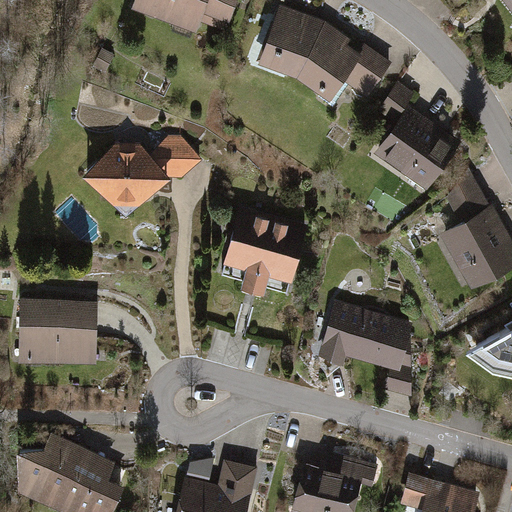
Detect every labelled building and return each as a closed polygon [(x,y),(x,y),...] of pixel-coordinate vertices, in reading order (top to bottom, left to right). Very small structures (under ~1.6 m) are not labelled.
[(225,26),(234,0),(141,0),(141,4),(176,17),(178,11),(198,19),(199,16),(225,26)] [(511,0),(497,0),(511,19),(511,0)] [(305,14),(281,5),(267,43),(275,46),(270,59),(277,62),(279,65),(290,70),(293,68),(299,70),(320,30),(302,21),(305,14)] [(320,30),(299,70),(305,74),(304,78),(315,85),(318,84),(323,87),(318,94),(333,104),(354,74),(372,86),(389,62),(365,45),(358,54),(320,30)] [(112,54),(103,49),(96,63),(105,67),(112,54)] [(412,93),(398,83),(381,107),(395,117),(412,93)] [(409,108),(380,149),(408,169),(412,164),(430,177),(453,145),(435,132),(438,128),(409,108)] [(386,125),(391,118),(381,111),(376,118),(386,125)] [(169,136),(155,149),(177,174),(182,174),(200,156),(180,136),(169,136)] [(117,143),(87,172),(111,196),(143,196),(155,184),(162,184),(167,180),(167,174),(149,154),(139,144),(117,143)] [(177,174),(155,149),(149,154),(167,174),(177,174)] [(460,215),(486,201),(468,168),(449,195),(460,215)] [(143,196),(111,196),(126,212),(143,196)] [(490,207),(486,201),(460,215),(463,222),(490,207)] [(469,259),(480,279),(511,260),(511,257),(503,240),(507,238),(490,207),(463,222),(446,231),(463,263),(469,259)] [(305,227),(239,209),(222,272),(245,279),(248,268),(267,273),(264,284),(287,291),(305,227)] [(267,273),(248,268),(245,279),(243,289),(261,294),(264,284),(267,273)] [(93,359),(94,301),(24,299),(23,357),(93,359)] [(511,301),(511,302),(511,303),(511,323),(467,349),(492,367),(499,361),(506,367),(511,361),(511,301)] [(344,346),(392,360),(398,362),(406,336),(409,324),(337,304),(331,323),(350,329),(344,346)] [(350,329),(331,323),(324,346),(343,352),(344,346),(350,329)] [(411,337),(406,336),(398,362),(392,360),(385,386),(411,394),(411,337)] [(499,361),(492,367),(511,371),(511,361),(506,367),(499,361)] [(102,474),(103,474),(110,458),(54,433),(47,449),(74,461),(72,466),(100,478),(102,474)] [(70,506),(75,504),(76,509),(83,511),(107,511),(121,482),(103,474),(102,474),(100,478),(72,466),(74,461),(47,449),(45,448),(20,449),(21,472),(47,483),(50,475),(63,481),(55,500),(70,506)] [(306,461),(294,506),(317,511),(350,511),(360,477),(371,480),(375,464),(335,454),(331,468),(329,468),(328,470),(307,464),(307,462),(306,461)] [(208,479),(213,457),(191,461),(188,474),(208,479)] [(234,492),(241,463),(226,459),(219,488),(234,492)] [(189,481),(181,511),(240,511),(245,496),(249,497),(256,466),(241,463),(234,492),(219,488),(189,481)] [(47,483),(21,472),(21,484),(55,500),(63,481),(50,475),(47,483)] [(470,511),(476,493),(412,474),(405,496),(409,497),(404,511),(470,511)]
